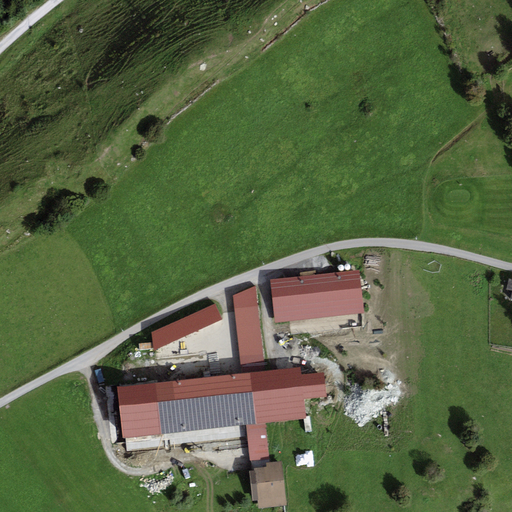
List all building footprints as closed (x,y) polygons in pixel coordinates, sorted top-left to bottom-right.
[(360,271),(271,279),(275,321),(363,313),(360,271)] [(242,374),(266,371),(255,285),(233,295),(242,374)] [(151,332),(154,351),(221,320),(215,304),(151,332)] [(242,374),(117,387),(122,439),(246,425),(266,423),(307,419),(305,398),(326,396),(324,373),(303,375),(302,367),(266,371),(242,374)] [(266,423),(246,425),(250,461),(269,458),(266,423)] [(286,506),(281,462),(266,463),(267,467),(254,468),(254,471),(258,501),(259,509),(286,506)] [(253,502),(258,501),(254,471),(249,472),(253,502)]
